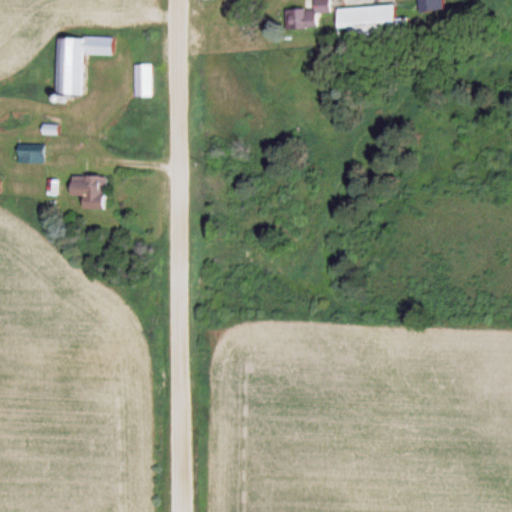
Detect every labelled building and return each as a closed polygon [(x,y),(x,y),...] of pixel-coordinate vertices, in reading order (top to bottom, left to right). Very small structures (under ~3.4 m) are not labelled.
[(317,9),(287,10),(287,30),(316,29),(316,13),(329,13),(328,0),(320,0),(317,0),(317,9)] [(337,39),(406,36),(405,19),(392,20),(392,7),(336,9),(337,39)] [(58,94),(83,94),(84,55),(114,56),(114,38),(59,37),(58,94)] [(153,97),(153,65),(136,65),(136,97),(153,97)] [(45,163),(45,150),(18,150),(18,163),(45,163)] [(106,210),(108,177),(70,175),(69,196),(83,197),(83,208),(106,210)]
